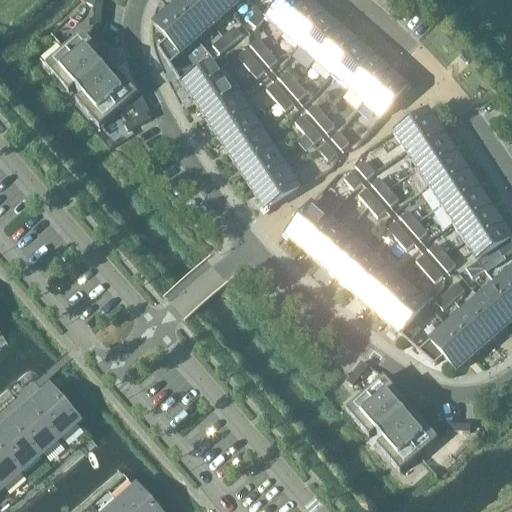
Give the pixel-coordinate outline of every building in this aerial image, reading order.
[(188,0),(184,0),(170,13),(197,43),(213,29),(188,0)] [(217,0),(188,0),(213,29),(230,15),(217,0)] [(246,0),(217,0),(230,15),(247,0),(246,0)] [(266,21),(282,36),(309,5),(302,0),(284,0),(281,4),(266,21)] [(95,5),(92,30),(100,31),(103,6),(95,5)] [(282,36),(299,50),(325,20),(309,5),(282,36)] [(197,43),(170,13),(153,27),(167,42),(157,50),(169,68),(180,58),(197,43)] [(257,15),(248,25),(256,32),(265,22),(257,15)] [(299,50),(315,65),(342,34),(325,20),(299,50)] [(234,31),(223,40),(230,49),(241,39),(234,31)] [(315,65),(332,79),(358,49),(342,34),(315,65)] [(137,98),(114,71),(107,77),(100,68),(106,63),(83,36),(45,69),(68,96),(75,90),(82,99),(76,104),(99,131),(137,98)] [(230,49),(223,40),(213,50),(220,58),(230,49)] [(250,50),(260,61),(268,54),(258,43),(250,50)] [(332,79),(348,93),(375,63),(358,49),(332,79)] [(238,61),(247,72),(255,65),(246,54),(238,61)] [(268,54),(260,61),(269,72),(277,65),(268,54)] [(348,93),(365,108),(391,77),(375,63),(348,93)] [(181,87),(193,105),(227,83),(216,65),(196,77),(183,86),(181,87)] [(255,65),(247,72),(257,83),(265,76),(255,65)] [(177,78),(183,86),(196,77),(190,69),(177,78)] [(279,83),(288,94),(296,87),(287,76),(279,83)] [(391,77),(365,108),(377,119),(381,122),(405,95),(411,91),(409,90),(405,87),(404,88),(391,77)] [(193,105),(205,123),(239,101),(227,83),(193,105)] [(266,94),(276,105),(284,98),(274,87),(266,94)] [(296,87),(288,94),(298,105),(306,98),(296,87)] [(284,98),(276,105),(285,116),(293,109),(284,98)] [(205,123),(217,142),(251,120),(239,101),(205,123)] [(307,116),(317,127),(325,120),(315,109),(307,116)] [(424,117),(393,137),(394,137),(405,155),(439,133),(430,119),(432,118),(430,113),(429,112),(423,117),(424,117)] [(124,127),(128,134),(150,123),(146,116),(124,127)] [(217,142),(229,160),(263,138),(251,120),(217,142)] [(295,127),(304,138),(312,131),(303,120),(295,127)] [(325,120),(317,127),(326,138),(334,131),(325,120)] [(312,131),(304,138),(314,149),(322,141),(312,131)] [(405,155),(417,173),(451,151),(439,133),(405,155)] [(331,143),(341,154),(349,147),(339,136),(331,143)] [(229,160),(241,178),(275,156),(263,138),(229,160)] [(320,156),(328,165),(336,158),(327,147),(319,154),(320,156)] [(417,173),(429,192),(463,170),(451,151),(417,173)] [(241,178),(253,197),(287,175),(275,156),(241,178)] [(357,172),(367,183),(375,176),(365,165),(357,172)] [(429,192),(441,210),(475,188),(463,170),(429,192)] [(269,214),(268,213),(299,194),(299,193),(293,183),(287,175),(253,197),(262,211),(260,213),(263,217),(264,218),(269,214)] [(344,183),(354,194),(362,187),(352,176),(344,183)] [(297,180),(293,183),(299,193),(299,194),(304,190),(297,180)] [(371,189),(381,200),(388,193),(379,182),(371,189)] [(441,210),(453,229),(487,207),(475,188),(441,210)] [(359,200),(368,211),(376,204),(367,193),(359,200)] [(388,193),(381,200),(390,211),(398,204),(388,193)] [(376,204),(368,211),(378,222),(386,215),(376,204)] [(453,229),(465,247),(499,225),(487,207),(453,229)] [(287,243),(289,242),(302,253),(328,222),(312,208),(287,235),(282,239),(283,240),(287,243)] [(400,222),(409,233),(417,226),(408,215),(400,222)] [(302,253),(318,267),(345,236),(328,222),(302,253)] [(497,253),(510,244),(511,243),(499,225),(465,247),(477,266),(478,265),(497,253)] [(387,233),(397,244),(405,236),(395,226),(387,233)] [(417,226),(409,233),(419,244),(427,237),(417,226)] [(318,267),(335,282),(361,251),(345,236),(318,267)] [(405,236),(397,244),(406,255),(414,247),(405,236)] [(511,247),(510,244),(497,253),(502,261),(503,260),(511,254),(511,247)] [(428,255),(438,266),(446,259),(436,248),(428,255)] [(335,282),(351,296),(378,265),(361,251),(335,282)] [(497,253),(478,265),(484,274),(486,276),(505,264),(503,260),(502,261),(497,253)] [(416,266),(425,276),(433,269),(424,259),(416,266)] [(446,259),(438,266),(447,276),(455,270),(446,259)] [(351,296),(368,310),(395,279),(378,265),(351,296)] [(478,265),(477,266),(466,273),(472,282),(484,274),(478,265)] [(433,269),(425,276),(435,288),(443,280),(433,269)] [(511,272),(496,286),(511,304),(511,272)] [(368,310),(384,325),(411,294),(395,279),(368,310)] [(511,304),(496,286),(479,301),(506,332),(511,326),(511,304)] [(457,287),(446,296),(453,305),(464,295),(457,287)] [(402,338),(412,326),(428,308),(411,294),(384,325),(401,339),(402,338)] [(453,305),(446,296),(435,306),(443,314),(453,305)] [(479,301),(463,315),(489,346),(506,332),(479,301)] [(463,315),(446,330),(473,360),(489,346),(463,315)] [(412,326),(402,338),(409,345),(420,333),(412,326)] [(473,360),(446,330),(430,344),(418,354),(434,368),(443,360),(456,375),(473,360)] [(361,365),(346,385),(353,390),(368,369),(361,365)] [(375,435),(383,444),(376,449),(400,476),(438,443),(414,416),(408,422),(401,413),(407,408),(383,381),(346,414),(369,441),(375,435)] [(50,392),(30,409),(59,442),(79,425),(50,392)] [(30,409),(11,426),(40,459),(59,442),(30,409)] [(11,426),(0,435),(0,451),(21,475),(40,459),(11,426)] [(445,427),(445,435),(470,435),(470,427),(445,427)] [(0,451),(0,489),(2,492),(21,475),(0,451)] [(155,511),(137,491),(119,507),(123,511),(155,511)]
